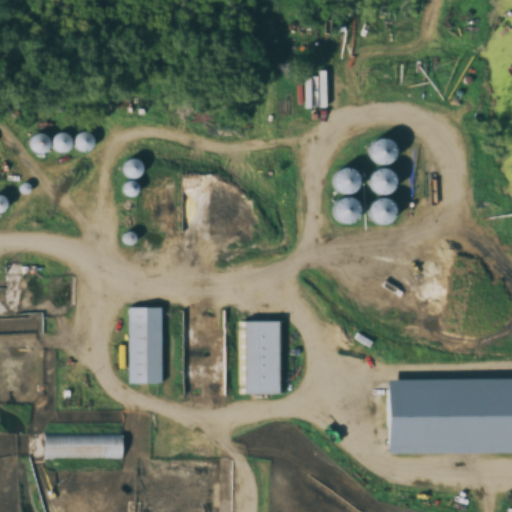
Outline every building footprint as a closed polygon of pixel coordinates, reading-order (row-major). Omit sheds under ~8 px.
[(44,142),(38,133),(25,142),(34,156),(48,147),(52,155),(67,146),(58,132),(44,142)] [(72,151),(89,149),(87,134),(70,135),(72,151)] [(360,146),(372,165),(389,154),(378,135),(360,146)] [(135,160),(120,161),(121,179),(137,178),(135,160)] [(336,167),(327,184),(341,191),(350,175),(336,167)] [(364,192),(385,189),(382,167),(361,170),(364,192)] [(326,218),(344,222),(349,199),(331,195),(326,218)] [(368,223),(386,220),(382,196),(364,199),(368,223)] [(160,305),(162,379),(129,380),(128,306),(160,305)] [(280,316),(278,391),(242,391),(244,316),(280,316)] [(385,375),(511,373),(511,450),(386,452),(385,375)] [(52,423),(125,424),(124,460),(51,459),(52,423)]
